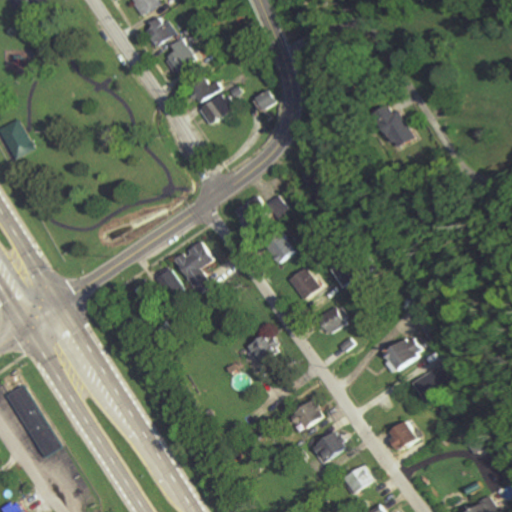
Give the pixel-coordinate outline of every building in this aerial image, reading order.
[(132,0),(142,15),(164,1),(163,0),(132,0)] [(147,25),(159,46),(176,36),(164,15),(147,25)] [(177,52),(171,55),(177,70),(196,61),(187,39),(174,45),(177,52)] [(210,78),(192,91),(202,103),(220,90),(210,78)] [(264,111),(277,102),(269,90),(256,99),(264,111)] [(235,109),(225,93),(204,108),(214,123),(235,109)] [(393,113),(389,107),(377,113),(396,148),(414,139),(399,110),(393,113)] [(5,132),(11,143),(21,162),(40,151),(30,132),(24,121),(5,132)] [(317,202),(334,193),(319,165),(303,173),(317,202)] [(240,211),(248,226),(266,215),(257,201),(240,211)] [(282,263),(298,252),(287,237),(271,248),(282,263)] [(215,288),(204,268),(215,262),(205,242),(187,251),(188,253),(178,259),(198,297),(215,288)] [(347,286),(366,274),(355,258),(336,270),(347,286)] [(322,288),(309,266),(292,276),(304,298),(322,288)] [(168,301),(187,290),(173,267),(155,278),(168,301)] [(330,334),(349,324),(339,306),(321,316),(330,334)] [(281,348),(268,331),(249,345),(262,363),(281,348)] [(386,350),(395,367),(423,352),(414,335),(386,350)] [(427,400),(449,385),(437,367),(415,383),(427,400)] [(11,397),(48,460),(66,449),(28,387),(11,397)] [(307,429),(327,414),(315,397),(294,413),(307,429)] [(389,430),(400,449),(418,438),(408,420),(389,430)] [(349,446),(340,431),(318,444),(327,459),(349,446)] [(354,492),(375,483),(368,465),(347,474),(354,492)] [(462,511),(497,511),(488,497),(462,511)]
